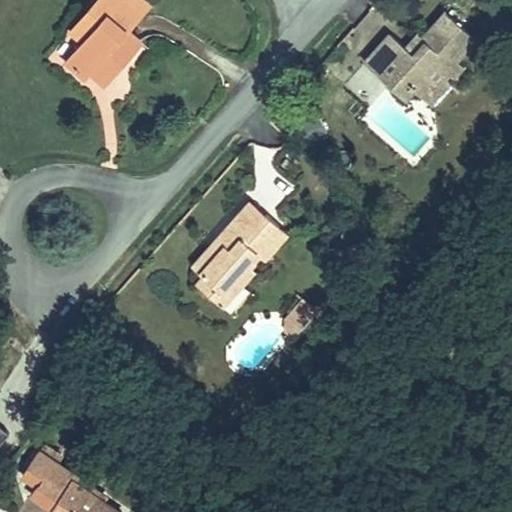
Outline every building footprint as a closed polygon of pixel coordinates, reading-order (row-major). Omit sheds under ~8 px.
[(96,31),(81,48),(65,65),(84,82),(91,74),(104,85),(139,45),(125,32),(145,11),(133,0),(105,0),(86,21),(96,31)] [(391,42),(368,66),(408,102),(414,95),(423,105),(437,89),(429,80),(437,72),(453,86),(465,72),(447,55),(463,38),(440,15),(418,39),(422,43),(408,58),(391,42)] [(71,37),(81,48),(96,31),(86,21),(71,37)] [(249,197),(237,211),(253,225),(265,212),(249,197)] [(253,225),(237,211),(217,234),(205,247),(192,262),(202,269),(192,280),(213,298),(230,278),(237,285),(252,268),(248,262),(256,252),(261,257),(274,241),(269,237),(280,224),(265,212),(253,225)] [(237,285),(230,278),(213,298),(221,305),(237,285)] [(315,307),(302,296),(292,307),(285,316),(286,328),(293,334),(305,318),(315,307)] [(40,445),(18,474),(30,485),(25,492),(51,511),(115,511),(91,493),(96,487),(40,445)]
